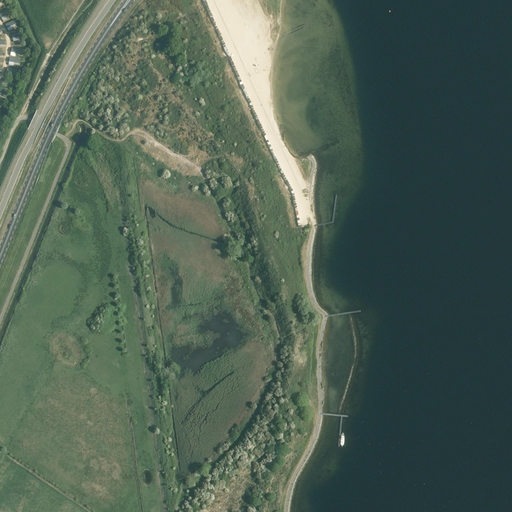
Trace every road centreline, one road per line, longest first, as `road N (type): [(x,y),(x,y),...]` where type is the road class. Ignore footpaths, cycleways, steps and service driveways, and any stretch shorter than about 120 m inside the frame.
road 1 (unclassified): [(112,0),(53,92),(0,213)]
road 2 (primary): [(76,80),(0,257)]
road 3 (track): [(83,0),(22,117)]
